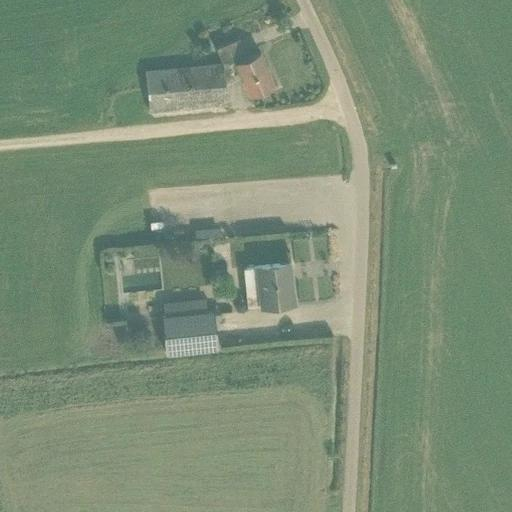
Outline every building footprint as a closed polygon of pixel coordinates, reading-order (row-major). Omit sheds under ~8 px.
[(144,70),(147,91),(149,111),(227,103),(224,83),(241,76),(249,96),(274,86),(259,52),(246,58),(238,38),(216,48),(222,62),(144,70)] [(141,183),(141,196),(199,195),(199,181),(141,183)] [(288,262),(242,268),(247,307),(294,302),(293,297),(292,297),(288,262)] [(124,290),(147,288),(145,273),(123,275),(124,290)] [(162,314),(166,350),(218,345),(214,309),(162,314)]
